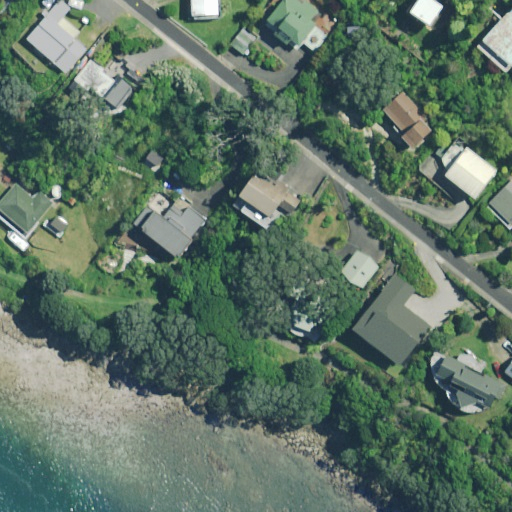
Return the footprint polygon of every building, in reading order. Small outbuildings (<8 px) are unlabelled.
[(193,0),(194,20),(220,19),(219,0),(193,0)] [(300,52),(306,45),(314,53),(331,34),(322,26),(328,19),(307,0),(287,0),(267,22),(300,52)] [(71,10),(61,2),(28,40),(67,74),(88,50),(76,39),(81,33),(64,18),(71,10)] [(511,9),(484,41),(511,65),(511,9)] [(346,27),(345,41),(364,41),(364,27),(346,27)] [(76,82),(118,114),(144,80),(115,58),(106,70),(93,60),(76,82)] [(414,147),(434,132),(426,122),(429,120),(406,90),(384,107),(414,147)] [(498,172),(462,144),(453,155),(440,171),(477,199),(498,172)] [(291,190),(260,169),(235,207),(271,231),(282,216),(289,221),(302,202),(289,193),(291,190)] [(41,193),(23,178),(0,207),(0,213),(29,236),(55,204),(41,193)] [(511,182),(488,207),(511,229),(511,228),(511,182)] [(191,208),(195,203),(184,194),(175,205),(160,193),(150,206),(135,224),(180,259),(195,240),(192,238),(206,220),(191,208)] [(381,267),(361,252),(343,275),(363,290),(381,267)] [(417,291),(397,275),(355,330),(403,366),(433,327),(406,306),(417,291)] [(327,324),(300,313),(292,332),(319,343),(327,324)] [(435,349),(433,357),(432,366),(434,375),(436,381),(442,388),(449,392),(452,401),(459,408),(469,413),(481,412),(494,409),(508,386),(435,349)]
